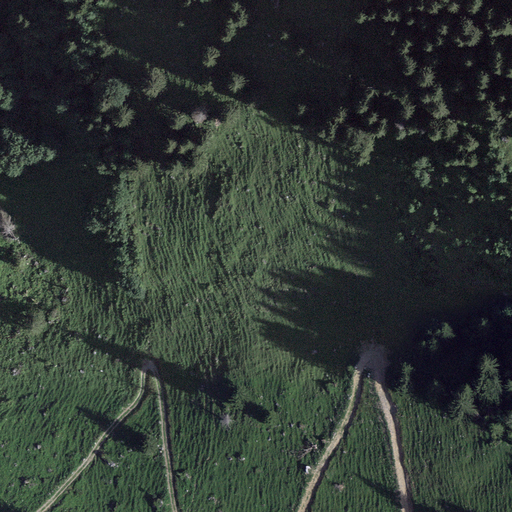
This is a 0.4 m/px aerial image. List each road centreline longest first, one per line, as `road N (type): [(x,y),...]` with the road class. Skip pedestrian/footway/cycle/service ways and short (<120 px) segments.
road 1 (track): [(40,511),(139,399),(148,363),(160,387),(176,511)]
road 2 (track): [(300,511),(348,414),(364,359),(384,403),(405,511)]
